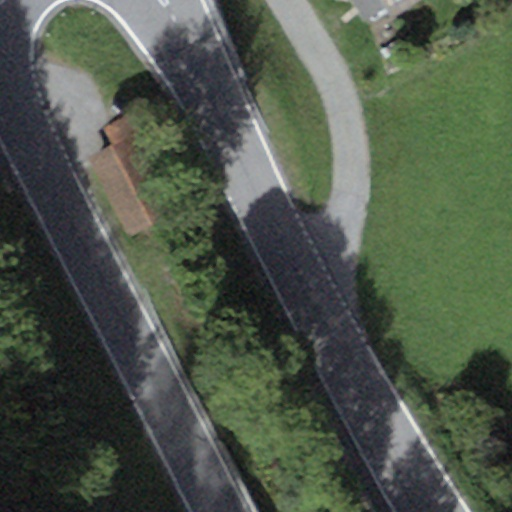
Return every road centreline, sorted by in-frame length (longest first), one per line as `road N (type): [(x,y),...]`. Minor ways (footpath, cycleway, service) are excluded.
road 1 (tertiary): [(431,511),(270,229),(161,0)]
road 2 (tertiary): [(0,57),(7,97),(218,511)]
